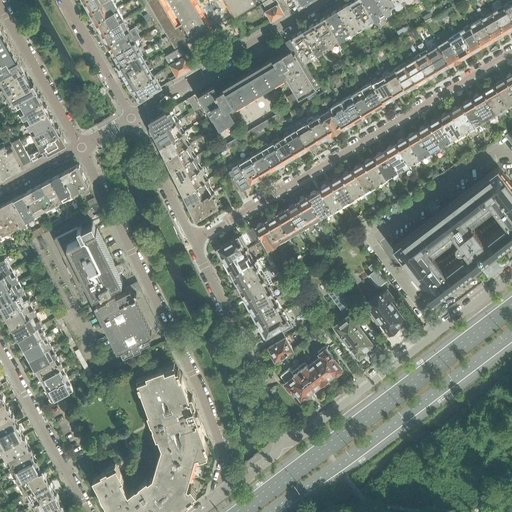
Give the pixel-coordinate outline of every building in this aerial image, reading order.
[(89,10),(107,0),(83,0),(84,1),(83,3),(85,5),(86,5),(89,10)] [(95,21),(118,8),(113,0),(107,0),(89,10),(90,12),(89,13),(90,16),(92,16),(95,21)] [(146,0),(166,33),(166,32),(175,47),(184,42),(185,44),(210,30),(192,0),(146,0)] [(226,0),(235,15),(256,2),(254,0),(226,0)] [(289,8),(284,0),(257,0),(258,1),(260,0),(262,0),(267,9),(266,10),(272,20),(284,13),(283,11),(289,8)] [(352,0),(349,2),(362,26),(363,25),(369,35),(374,32),(368,22),(374,19),(363,0),(352,0)] [(363,0),(374,19),(377,24),(380,23),(377,19),(380,17),(381,15),(380,14),(385,11),(378,0),(363,0)] [(378,0),(385,11),(390,21),(393,20),(388,12),(391,11),(392,9),(391,8),(396,5),(393,0),(378,0)] [(393,0),(396,5),(396,6),(397,6),(400,12),(403,11),(400,6),(402,4),(403,2),(402,1),(403,0),(393,0)] [(511,0),(503,5),(511,18),(511,0)] [(341,7),(338,9),(351,32),(362,26),(349,2),(341,7)] [(511,18),(503,5),(492,11),(505,31),(509,28),(511,28),(511,27),(511,18)] [(437,14),(433,7),(429,10),(433,16),(436,15),(437,14)] [(101,31),(124,19),(118,8),(95,21),(96,22),(95,22),(98,28),(99,27),(101,31)] [(505,31),(492,11),(486,15),(484,12),(482,13),(479,8),(476,9),(481,18),(494,37),(497,35),(500,35),(503,33),(504,31),(505,31)] [(338,9),(326,16),(340,39),(351,32),(338,9)] [(439,21),(449,14),(446,9),(437,14),(436,15),(439,21)] [(432,16),(428,10),(421,14),(425,20),(432,16)] [(326,16),(315,22),(329,46),(340,39),(326,16)] [(494,37),(481,18),(471,24),(483,44),(487,41),(489,41),(492,40),(493,38),(494,37)] [(107,42),(130,29),(124,19),(101,31),(102,33),(101,35),(103,37),(105,38),(107,42)] [(0,71),(21,60),(0,22),(0,71)] [(315,22),(303,30),(317,53),(329,46),(315,22)] [(483,44),(471,24),(460,31),(472,50),(476,48),(479,48),(481,46),(482,44),(483,44)] [(114,53),(136,41),(130,29),(107,42),(108,44),(107,45),(109,48),(111,48),(111,49),(114,53)] [(303,30),(292,36),(295,41),(306,59),(317,53),(303,30)] [(472,50),(460,31),(449,37),(461,57),(465,54),(468,54),(470,53),(471,51),(472,50)] [(461,57),(449,37),(441,42),(441,40),(437,42),(450,63),(454,61),(457,61),(459,60),(460,57),(461,57)] [(233,105),(285,74),(295,92),(289,96),(290,98),(292,102),(299,98),(316,88),(295,53),(294,53),(291,50),(293,49),(290,41),(289,40),(277,47),(281,54),(276,57),(275,56),(223,87),(223,88),(218,92),(214,85),(200,93),(213,115),(214,115),(220,126),(234,118),(229,109),(228,107),(232,104),(233,105)] [(119,65),(141,52),(145,50),(142,45),(139,46),(136,41),(114,53),(113,53),(114,55),(108,58),(111,63),(117,60),(118,61),(117,61),(119,65)] [(450,63),(437,42),(426,49),(439,70),(444,67),(446,67),(448,66),(449,64),(450,63)] [(192,67),(182,50),(180,47),(165,56),(170,64),(169,64),(177,76),(192,67)] [(439,70),(426,49),(415,55),(429,76),(433,74),(435,74),(438,72),(438,70),(439,70)] [(125,77),(150,62),(152,61),(151,59),(149,61),(147,57),(145,59),(141,52),(119,65),(118,65),(125,77)] [(429,76),(415,55),(405,61),(418,82),(422,80),(424,80),(427,79),(428,77),(429,76)] [(27,76),(24,71),(23,69),(25,67),(22,62),(22,60),(21,60),(0,71),(0,75),(7,88),(27,76)] [(407,89),(395,69),(394,69),(389,73),(387,70),(383,73),(381,70),(383,69),(379,61),(376,63),(383,76),(384,75),(396,95),(399,93),(402,94),(406,91),(407,89)] [(418,82),(405,61),(393,68),(394,69),(395,69),(407,89),(411,86),(413,87),(416,85),(417,83),(418,82)] [(132,88),(154,75),(151,69),(153,68),(150,62),(125,77),(131,88),(132,88)] [(139,99),(161,86),(158,81),(161,79),(158,73),(154,75),(132,88),(135,92),(135,91),(139,99)] [(396,95),(384,75),(383,76),(378,79),(376,77),(370,80),(371,81),(372,81),(384,102),(385,101),(388,100),(391,100),(395,98),(396,95)] [(15,102),(38,89),(37,88),(34,83),(32,84),(27,76),(7,88),(15,102)] [(511,103),(511,88),(505,78),(501,80),(499,80),(496,82),(496,84),(494,84),(507,106),(511,103)] [(372,81),(371,81),(361,87),(374,109),(379,106),(381,106),(383,105),(384,103),(385,103),(385,101),(384,102),(372,81)] [(507,106),(494,84),(490,87),(488,87),(485,88),(485,90),(484,91),(496,113),(505,107),(508,112),(511,117),(511,116),(511,113),(511,111),(510,111),(507,106)] [(374,109),(361,87),(351,93),(364,115),(369,112),(370,113),(373,111),(374,110),(374,109)] [(43,101),(42,100),(43,100),(43,98),(41,95),(39,94),(37,90),(38,90),(38,89),(15,102),(21,113),(43,101)] [(496,113),(484,91),(479,93),(477,93),(474,95),(474,97),(473,97),(486,119),(496,113)] [(364,115),(351,93),(341,100),(354,121),(358,119),(360,119),(363,117),(363,116),(364,115)] [(200,107),(193,95),(188,98),(194,110),(200,107)] [(486,119),(473,97),(468,100),(466,100),(463,101),(463,103),(462,104),(475,126),(486,119)] [(354,121),(341,100),(330,106),(331,107),(343,127),(343,128),(348,125),(350,125),(352,123),(353,122),(354,121)] [(27,123),(48,111),(49,111),(48,110),(48,108),(47,105),(45,104),(43,101),(21,113),(27,123)] [(475,126),(462,104),(457,106),(456,106),(453,108),(452,110),(451,110),(464,132),(475,126)] [(156,134),(179,119),(179,118),(173,107),(151,120),(151,121),(153,125),(151,125),(152,127),(151,128),(153,132),(155,132),(156,134)] [(343,127),(331,107),(325,111),(324,109),(318,112),(319,114),(320,114),(332,133),(335,131),(338,132),(343,129),(343,127)] [(464,132),(451,110),(447,113),(445,113),(442,114),(441,116),(440,117),(453,138),(464,132)] [(33,133),(54,122),(55,122),(54,121),(54,119),(53,116),(51,115),(48,111),(27,123),(33,133)] [(272,122),(276,120),(280,117),(281,117),(278,112),(270,118),(272,122)] [(332,133),(320,114),(319,114),(313,118),(312,116),(307,119),(308,121),(320,140),(324,138),(326,139),(331,136),(332,134),(332,133)] [(453,138),(440,117),(436,119),(434,119),(431,121),(430,123),(429,123),(442,145),(453,138)] [(161,146),(185,131),(185,130),(183,131),(179,125),(182,123),(179,119),(156,134),(158,138),(157,140),(159,143),(161,144),(161,146)] [(308,121),(302,125),(300,123),(295,126),(296,128),(297,128),(309,147),(312,145),(315,146),(320,143),(320,140),(308,121)] [(39,144),(60,132),(60,131),(60,129),(59,126),(57,125),(56,125),(54,122),(33,133),(39,144)] [(442,145),(429,123),(425,126),(423,126),(420,128),(419,129),(418,130),(431,151),(442,145)] [(309,147),(297,128),(296,128),(290,132),(289,130),(284,133),(285,135),(297,154),(301,152),(303,153),(308,150),(309,147)] [(431,151),(418,130),(414,133),(412,132),(409,134),(408,136),(407,136),(421,158),(431,151)] [(167,157),(191,143),(191,142),(189,143),(185,137),(188,135),(185,131),(161,146),(164,150),(163,152),(165,155),(166,156),(167,157)] [(45,154),(67,142),(61,132),(60,132),(39,144),(41,148),(45,154)] [(297,154),(285,135),(279,138),(278,136),(272,140),(273,142),(274,141),(286,161),(289,158),(289,159),(292,160),(297,157),(297,154)] [(421,158),(407,136),(403,139),(401,139),(398,141),(397,142),(396,143),(409,164),(421,158)] [(233,146),(237,143),(234,138),(226,144),(228,148),(230,147),(233,146)] [(14,141),(12,142),(13,144),(23,165),(29,161),(30,162),(32,161),(26,151),(22,144),(20,140),(19,139),(14,141)] [(286,161),(274,141),(273,142),(267,145),(266,143),(261,146),(262,148),(274,167),(278,165),(278,166),(280,166),(285,163),(286,161)] [(5,143),(0,145),(0,148),(12,171),(18,168),(19,168),(22,167),(22,165),(23,165),(13,144),(12,142),(6,145),(5,143)] [(173,169),(197,154),(196,154),(194,155),(191,149),(194,147),(191,143),(167,157),(170,162),(169,164),(171,167),(172,168),(173,169)] [(409,164),(396,143),(392,146),(390,145),(387,147),(386,149),(385,149),(398,171),(409,164)] [(0,176),(0,177),(2,176),(3,177),(6,175),(6,174),(12,171),(0,148),(0,176)] [(33,160),(45,154),(41,148),(38,150),(37,148),(30,152),(31,154),(30,154),(33,160)] [(274,167),(262,148),(256,152),(255,150),(249,153),(251,155),(263,174),(266,172),(266,173),(269,173),(274,170),(274,168),(274,167)] [(398,171),(385,149),(381,152),(379,152),(376,154),(376,155),(375,156),(387,177),(398,171)] [(179,181),(203,167),(202,166),(200,167),(197,161),(200,159),(197,154),(173,169),(175,174),(175,176),(176,179),(178,180),(179,181)] [(263,174),(251,155),(244,159),(243,157),(238,161),(251,181),(255,179),(257,180),(262,177),(263,175),(263,174)] [(387,177),(375,156),(370,159),(368,158),(365,160),(365,162),(364,162),(376,184),(387,177)] [(251,181),(238,161),(228,167),(233,176),(228,179),(235,191),(241,187),(241,188),(245,186),(247,186),(250,184),(250,183),(252,182),(251,181)] [(376,184),(364,162),(359,165),(358,165),(354,166),(354,168),(353,169),(365,191),(376,184)] [(91,187),(80,167),(79,165),(77,164),(70,168),(82,190),(81,190),(82,192),(91,187)] [(493,255),(511,240),(511,183),(501,169),(498,166),(495,168),(439,211),(434,215),(397,243),(393,246),(395,248),(418,278),(417,279),(418,280),(419,279),(423,284),(422,285),(422,286),(433,300),(480,264),(481,264),(482,263),(483,263),(484,264),(492,258),(491,256),(492,256),(492,255),(493,255)] [(185,193),(206,179),(203,173),(206,171),(203,167),(179,181),(181,186),(181,188),(182,191),(184,191),(185,193)] [(82,190),(70,168),(66,170),(64,172),(61,173),(74,197),(77,195),(76,193),(81,190),(82,190)] [(365,191),(353,169),(348,172),(347,171),(344,173),(343,175),(342,175),(355,197),(365,191)] [(74,197),(61,173),(58,175),(56,175),(51,178),(63,200),(67,198),(68,200),(74,197)] [(355,197),(342,175),(338,178),(336,178),(333,180),(332,181),(331,182),(344,204),(355,197)] [(63,200),(51,178),(45,182),(42,183),(55,207),(58,205),(57,203),(63,200)] [(191,205),(219,187),(218,185),(211,189),(208,185),(211,183),(208,178),(206,179),(185,193),(187,198),(186,199),(188,203),(190,204),(191,205)] [(344,204),(331,182),(327,185),(325,184),(322,186),(321,188),(320,188),(333,210),(344,204)] [(55,207),(42,183),(40,185),(39,184),(33,188),(45,210),(49,208),(50,210),(55,207)] [(218,204),(214,196),(219,193),(217,191),(220,189),(219,187),(191,205),(193,210),(192,211),(194,215),(196,215),(196,217),(218,204)] [(45,210),(33,188),(28,191),(27,192),(23,194),(36,217),(39,215),(38,213),(45,210)] [(333,210),(320,188),(316,191),(314,191),(311,193),(310,194),(309,195),(322,217),(333,210)] [(36,217),(23,194),(21,195),(19,196),(14,198),(26,220),(30,218),(31,220),(36,217)] [(322,217),(309,195),(305,197),(303,197),(300,199),(299,201),(298,201),(311,223),(322,217)] [(26,220),(14,198),(0,205),(0,208),(12,230),(26,222),(25,221),(26,220)] [(311,223),(298,201),(294,204),(292,204),(289,205),(289,207),(288,207),(301,229),(311,223)] [(301,229),(288,207),(283,210),(282,210),(279,212),(278,213),(277,214),(290,236),(301,229)] [(0,236),(12,230),(0,208),(0,236)] [(290,236),(277,214),(273,216),(271,216),(268,218),(267,220),(266,220),(279,242),(290,236)] [(53,226),(62,221),(64,220),(62,216),(51,222),(53,226)] [(279,242),(266,220),(262,223),(260,223),(257,224),(256,226),(256,227),(269,248),(279,242)] [(48,228),(45,221),(40,224),(41,226),(44,231),(48,228)] [(78,226),(55,238),(85,299),(93,295),(94,295),(102,291),(104,290),(113,286),(112,285),(123,280),(119,273),(118,271),(116,266),(115,265),(112,257),(97,228),(96,228),(93,221),(83,226),(82,224),(78,225),(78,226)] [(41,226),(32,231),(35,236),(44,231),(41,226)] [(261,240),(254,228),(253,227),(248,230),(255,244),(261,240)] [(307,239),(302,232),(300,234),(304,240),(305,240),(307,243),(308,242),(307,239)] [(245,249),(238,236),(219,248),(221,252),(220,255),(222,259),(225,260),(245,249)] [(40,248),(35,239),(28,243),(33,252),(40,248)] [(253,261),(246,248),(245,249),(225,260),(228,264),(227,267),(229,271),(232,272),(239,268),(240,266),(243,264),(246,265),(253,261)] [(0,275),(12,269),(5,257),(0,259),(0,275)] [(281,269),(292,263),(290,260),(287,262),(286,259),(277,264),(281,269)] [(252,278),(262,272),(255,260),(253,261),(246,265),(243,264),(240,266),(239,268),(232,272),(234,277),(233,280),(236,284),(239,285),(246,281),(246,279),(250,277),(252,278)] [(405,318),(391,300),(394,297),(387,288),(386,288),(383,284),(388,280),(378,267),(377,267),(374,262),(368,266),(372,271),(368,275),(378,288),(380,286),(383,290),(368,302),(367,305),(370,309),(373,309),(383,322),(380,324),(386,332),(389,330),(390,333),(399,326),(397,324),(405,318)] [(0,290),(18,281),(12,269),(0,275),(0,290)] [(264,271),(262,272),(252,278),(250,277),(246,279),(246,281),(239,285),(241,289),(240,292),(242,296),(246,297),(253,294),(253,291),(257,290),(259,290),(269,285),(273,283),(266,270),(264,271)] [(373,342),(355,319),(357,318),(352,312),(351,313),(349,311),(348,312),(344,305),(352,299),(344,288),(336,278),(327,285),(331,291),(329,292),(338,304),(347,316),(335,325),(341,333),(338,335),(343,341),(346,339),(357,354),(358,353),(360,356),(366,351),(364,349),(373,342)] [(0,301),(1,304),(24,292),(18,281),(0,290),(0,301)] [(152,332),(134,296),(137,294),(136,293),(138,292),(137,290),(138,290),(137,289),(136,287),(135,284),(134,283),(125,288),(126,289),(117,293),(116,290),(108,293),(109,293),(108,294),(108,295),(102,299),(101,297),(98,298),(98,299),(96,300),(97,301),(98,303),(97,303),(102,312),(102,311),(120,348),(121,347),(124,353),(135,347),(135,348),(142,344),(142,343),(151,338),(149,333),(152,332)] [(266,303),(276,297),(269,285),(259,290),(257,290),(253,291),(253,294),(246,297),(248,302),(247,305),(249,309),(252,310),(260,306),(260,304),(264,302),(266,303)] [(7,315),(29,302),(24,292),(1,304),(2,308),(5,311),(7,315)] [(259,323),(282,309),(276,297),(266,303),(264,302),(260,304),(260,306),(252,310),(255,314),(254,317),(256,321),(259,323)] [(13,325),(35,313),(29,302),(7,315),(8,319),(11,322),(13,325)] [(290,323),(282,309),(259,323),(258,326),(261,330),(264,331),(266,336),(290,323)] [(19,336),(40,325),(41,324),(35,313),(13,325),(14,329),(17,333),(19,336)] [(59,315),(55,317),(62,328),(65,326),(60,316),(59,315)] [(324,326),(317,317),(316,317),(312,320),(309,321),(317,331),(324,326)] [(25,347),(46,336),(40,325),(19,336),(19,337),(19,339),(21,342),(22,342),(25,347)] [(65,326),(62,328),(68,338),(72,336),(66,325),(65,326)] [(30,357),(51,346),(46,336),(25,347),(25,349),(26,352),(28,353),(30,357)] [(294,349),(287,336),(269,346),(273,353),(272,354),(275,359),(281,356),(294,349)] [(342,367),(325,345),(318,350),(321,355),(315,360),(328,378),(336,372),(337,373),(341,370),(341,368),(342,367)] [(36,368),(57,357),(51,346),(30,357),(31,358),(31,360),(32,362),(34,363),(36,368)] [(94,375),(79,348),(75,351),(90,377),(94,375)] [(42,378),(63,367),(57,357),(36,368),(37,368),(36,370),(38,373),(39,374),(42,378)] [(328,378),(315,360),(308,365),(305,361),(300,365),(296,359),(294,360),(315,388),(322,382),(324,383),(328,380),(328,378)] [(315,388),(294,360),(293,361),(297,367),(292,371),(290,368),(281,375),(286,381),(285,382),(285,383),(285,385),(288,389),(290,389),(291,390),(293,388),(294,389),(301,398),(302,397),(304,398),(308,395),(308,393),(315,388)] [(190,500),(194,497),(195,495),(194,494),(197,492),(191,485),(189,487),(187,485),(189,479),(191,479),(192,477),(190,477),(191,471),(194,471),(194,469),(192,469),(194,463),(196,463),(197,461),(194,460),(196,455),(199,454),(200,457),(208,454),(207,451),(209,450),(208,448),(206,443),(210,442),(208,439),(206,440),(199,422),(203,421),(198,408),(193,394),(190,395),(182,375),(181,375),(180,370),(179,370),(178,368),(176,368),(174,363),(165,366),(164,366),(146,373),(137,377),(139,383),(138,383),(140,389),(141,388),(149,411),(148,411),(151,420),(150,420),(152,424),(153,427),(154,427),(157,436),(158,435),(162,445),(153,475),(148,478),(147,477),(140,482),(137,484),(134,486),(134,487),(128,491),(122,479),(124,478),(116,462),(115,462),(106,467),(106,468),(101,471),(102,472),(93,477),(101,491),(100,492),(101,494),(101,496),(103,499),(104,500),(105,502),(105,504),(107,507),(109,508),(110,510),(111,510),(111,511),(175,511),(176,511),(188,502),(190,504),(192,502),(190,500)] [(47,388),(67,377),(68,377),(63,367),(42,378),(42,379),(42,381),(43,383),(45,384),(47,388)] [(52,399),(73,388),(67,377),(47,388),(46,389),(52,399)] [(0,419),(11,414),(12,412),(9,407),(7,406),(5,403),(0,405),(0,419)] [(0,434),(17,425),(15,421),(16,419),(13,414),(11,414),(0,419),(0,434)] [(0,449),(23,436),(21,432),(22,431),(19,426),(17,425),(0,434),(0,449)] [(0,450),(5,460),(29,447),(27,444),(28,442),(25,437),(23,436),(0,449),(0,450)] [(12,472),(35,459),(33,455),(34,453),(31,448),(29,447),(5,460),(12,472)] [(146,458),(141,450),(132,455),(136,463),(146,458)] [(17,483),(41,470),(39,466),(40,464),(37,459),(35,459),(12,472),(17,483)] [(24,494),(49,481),(47,477),(47,475),(44,470),(43,469),(41,470),(17,483),(24,494)] [(30,506),(55,492),(53,488),(53,486),(51,481),(49,481),(24,494),(30,506)] [(33,511),(45,511),(61,503),(59,499),(60,498),(57,493),(55,492),(30,506),(33,511)] [(65,511),(66,509),(63,504),(61,503),(45,511),(65,511)]
